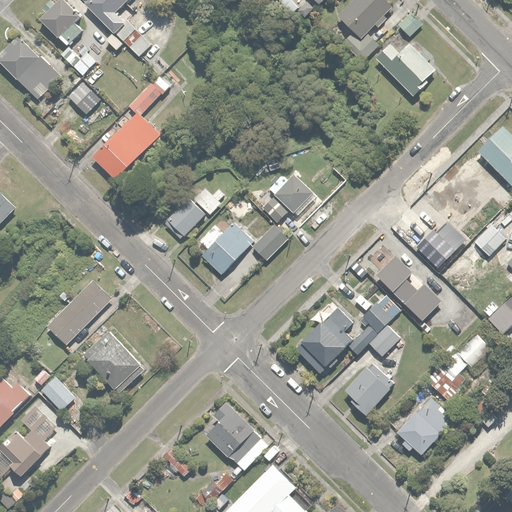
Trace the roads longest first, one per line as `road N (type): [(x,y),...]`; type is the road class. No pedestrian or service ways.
road 1 (residential): [(225,343),(511,60)]
road 2 (residential): [(225,343),(0,118)]
road 3 (residential): [(396,511),(225,343)]
road 4 (residential): [(57,511),(225,343)]
